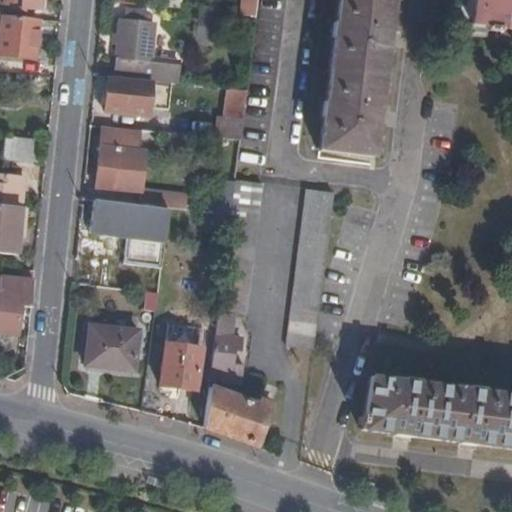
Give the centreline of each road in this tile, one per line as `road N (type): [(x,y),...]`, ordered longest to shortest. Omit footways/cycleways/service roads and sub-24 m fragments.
road 1 (residential): [(36,423),(83,0)]
road 2 (residential): [(304,501),(402,183)]
road 3 (unknown): [(287,496),(287,406),(264,318),(276,198)]
road 4 (secondary): [(36,423),(304,501)]
road 5 (residential): [(402,183),(424,0)]
road 6 (residential): [(302,0),(280,167)]
road 7 (residential): [(280,167),(402,183)]
